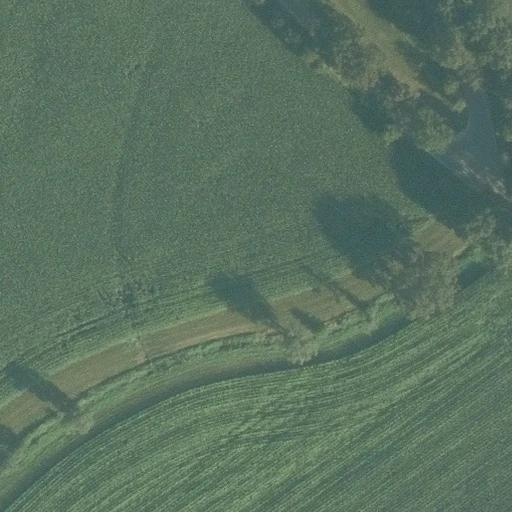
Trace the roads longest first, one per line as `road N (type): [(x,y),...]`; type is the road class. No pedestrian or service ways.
road 1 (unclassified): [(480,175),(439,155),(283,0)]
road 2 (unclassified): [(480,175),(480,131),(433,0)]
